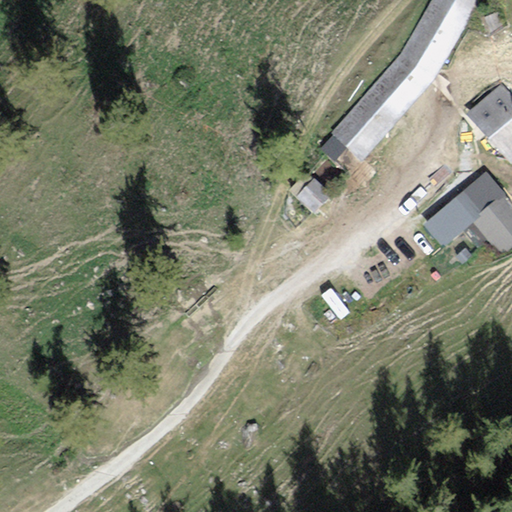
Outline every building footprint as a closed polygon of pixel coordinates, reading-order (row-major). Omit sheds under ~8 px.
[(430,0),(399,54),(327,132),(359,163),(431,84),(479,0),(430,0)] [(511,168),(511,100),(500,86),(463,115),(508,172),(511,168)] [(327,198),(303,174),(286,192),(310,215),(327,198)] [(511,214),(493,190),(465,212),(502,259),(511,250),(511,214)] [(453,201),(421,228),(441,251),(472,223),(453,201)]
